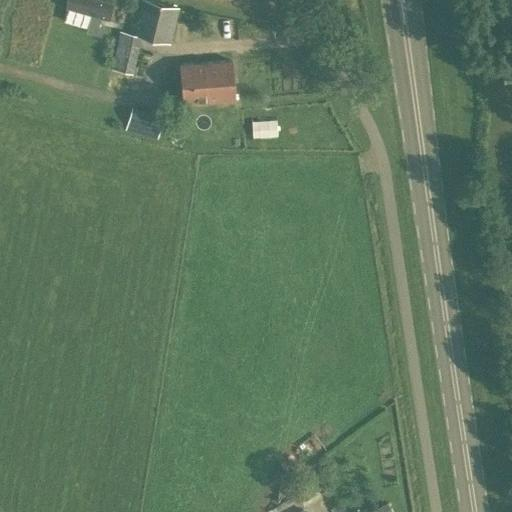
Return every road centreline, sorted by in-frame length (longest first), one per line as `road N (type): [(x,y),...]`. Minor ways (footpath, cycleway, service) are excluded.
road 1 (unclassified): [(436,511),(389,185),(371,129),(290,0)]
road 2 (primary): [(471,511),(428,248),(410,61)]
